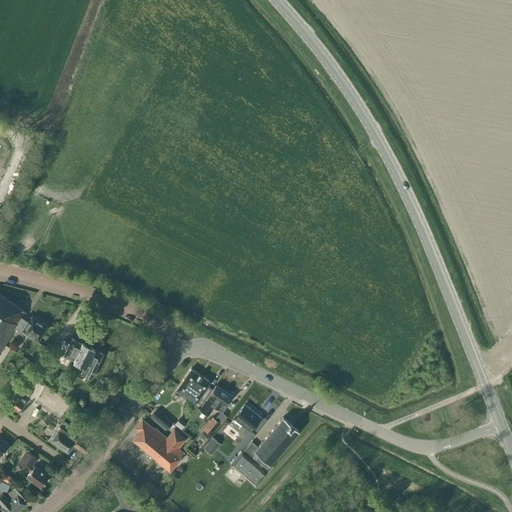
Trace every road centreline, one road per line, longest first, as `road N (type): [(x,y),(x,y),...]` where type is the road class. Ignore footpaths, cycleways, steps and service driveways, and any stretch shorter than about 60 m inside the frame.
road 1 (primary): [(501,425),(379,145),(271,0)]
road 2 (unclassified): [(501,425),(438,447),(410,447),(214,351),(172,346)]
road 3 (unclassified): [(172,346),(151,316),(0,269)]
road 4 (unclassified): [(172,346),(151,387),(81,475)]
